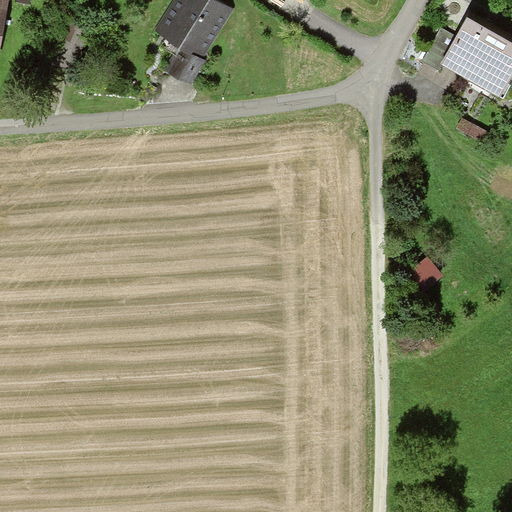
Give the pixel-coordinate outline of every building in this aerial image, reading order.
[(0,0),(0,48),(8,0),(0,0)] [(217,0),(176,0),(157,32),(169,39),(184,48),(203,59),(232,9),(217,0)] [(458,38),(442,65),(499,97),(511,74),(511,42),(469,18),(458,38)] [(442,65),(458,38),(440,28),(422,62),(439,71),(442,65)] [(207,61),(203,59),(184,48),(170,74),(192,87),(207,61)] [(462,117),(456,128),(483,143),(489,132),(462,117)]
